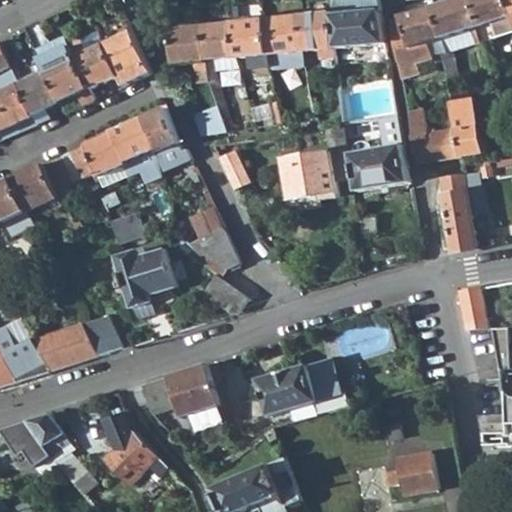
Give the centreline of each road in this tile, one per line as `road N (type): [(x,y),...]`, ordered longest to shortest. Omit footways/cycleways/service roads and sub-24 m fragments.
road 1 (residential): [(0,410),(285,316)]
road 2 (residential): [(172,83),(285,316)]
road 3 (residential): [(482,511),(443,275)]
road 4 (residential): [(0,162),(172,83)]
road 5 (residential): [(285,316),(443,275)]
